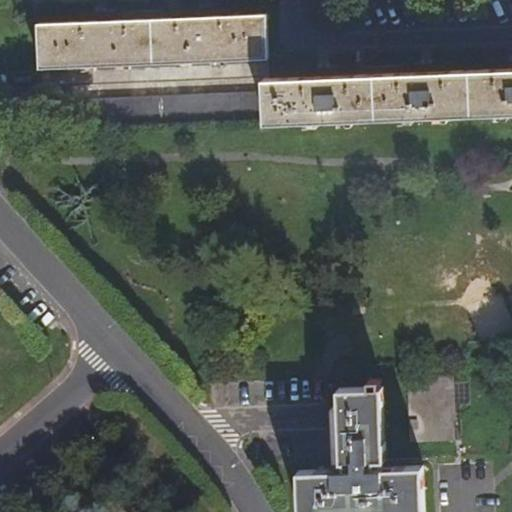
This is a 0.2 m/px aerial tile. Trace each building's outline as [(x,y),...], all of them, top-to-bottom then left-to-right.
[(97,19),(39,21),(41,71),(271,62),(268,13),(211,15),(97,19)] [(266,92),(267,122),(511,112),(511,68),(428,72),(327,76),(266,78),(266,92)] [(267,122),(266,92),(55,100),(56,130),(267,122)] [(453,374),(408,377),(410,441),(455,439),(453,374)] [(371,378),(371,387),(382,386),(381,378),(371,378)] [(371,387),(340,388),(341,401),(344,468),(301,469),(302,511),(425,511),(423,465),(377,466),(377,458),(386,458),(383,386),(382,386),(371,387)]
